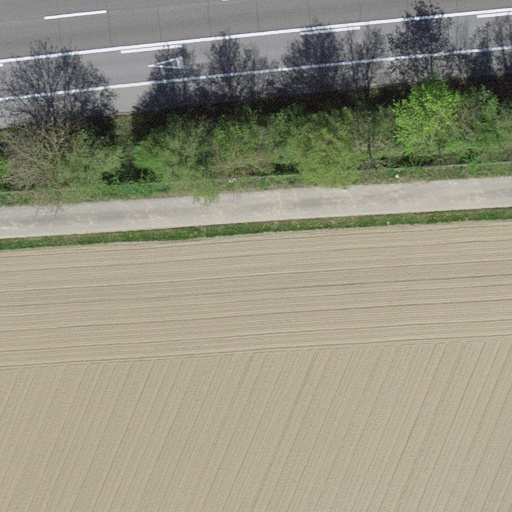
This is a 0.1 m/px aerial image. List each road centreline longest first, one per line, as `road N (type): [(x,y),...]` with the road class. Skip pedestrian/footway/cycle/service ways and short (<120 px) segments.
road 1 (track): [(511,192),(0,224)]
road 2 (motorway): [(0,23),(219,0)]
